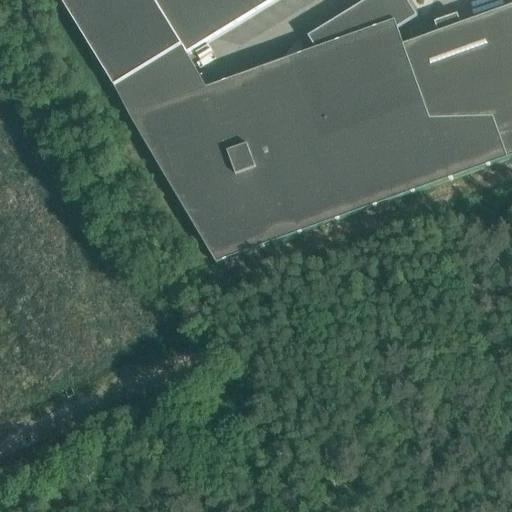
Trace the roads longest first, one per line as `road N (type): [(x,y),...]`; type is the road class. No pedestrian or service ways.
road 1 (track): [(200,412),(228,400),(303,327),(511,251)]
road 2 (track): [(200,412),(0,510)]
